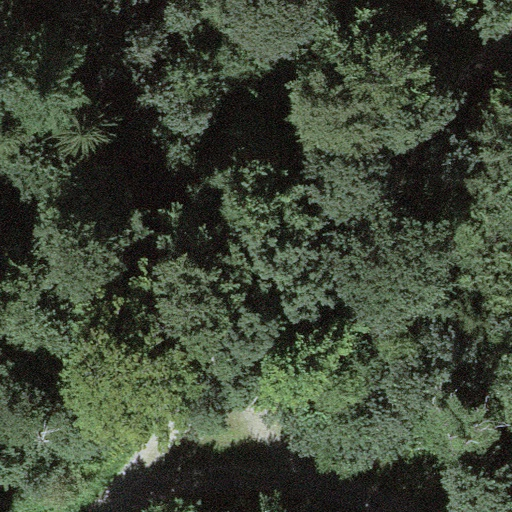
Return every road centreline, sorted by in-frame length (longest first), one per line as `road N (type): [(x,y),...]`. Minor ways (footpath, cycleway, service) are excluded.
road 1 (track): [(511,32),(379,167),(194,421)]
road 2 (track): [(408,511),(194,421)]
road 3 (track): [(194,421),(109,511)]
